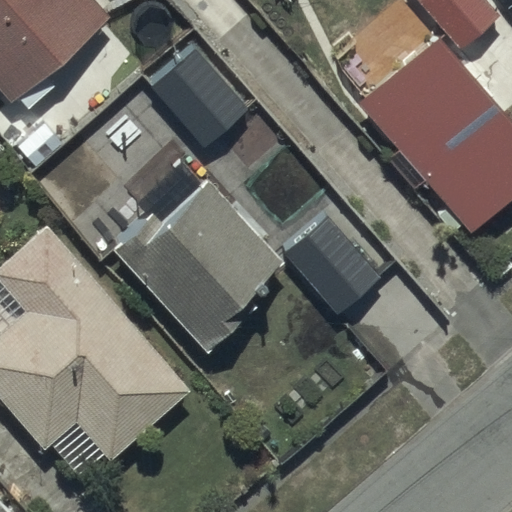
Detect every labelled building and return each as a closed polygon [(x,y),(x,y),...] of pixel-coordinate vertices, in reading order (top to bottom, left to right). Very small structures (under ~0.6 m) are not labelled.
[(0,0),(0,86),(3,90),(8,85),(23,101),(50,76),(38,63),(108,0),(0,0)] [(417,0),(436,22),(354,92),(463,221),(511,180),(511,120),(448,45),(494,7),(488,0),(417,0)] [(188,38),(143,77),(199,139),(243,100),(188,38)] [(142,207),(106,239),(198,344),(253,297),(240,282),(275,251),(202,167),(196,173),(177,151),(129,192),(142,207)] [(321,208),(280,248),(332,306),(375,268),(321,208)] [(0,249),(0,394),(38,437),(43,432),(72,465),(96,444),(102,450),(183,379),(39,215),(0,249)] [(10,511),(0,500),(0,511),(10,511)]
